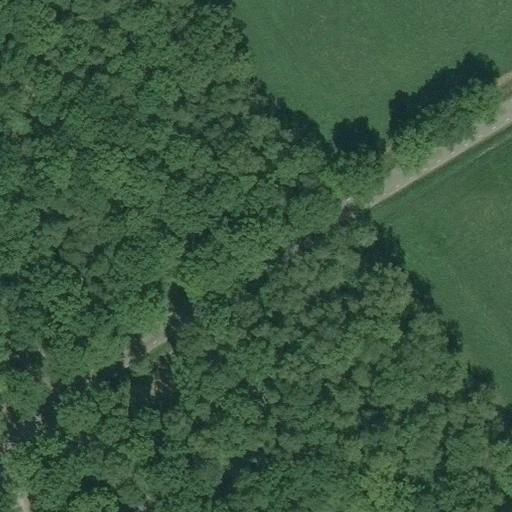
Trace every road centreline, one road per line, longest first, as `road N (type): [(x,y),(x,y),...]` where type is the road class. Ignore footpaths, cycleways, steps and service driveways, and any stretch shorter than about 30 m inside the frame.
road 1 (unclassified): [(0,448),(334,216),(511,110)]
road 2 (track): [(131,511),(51,410)]
